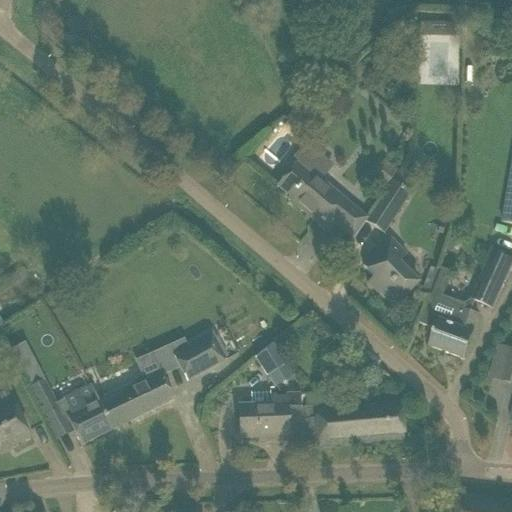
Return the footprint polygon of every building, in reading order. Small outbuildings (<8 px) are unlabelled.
[(418,14),(417,36),(431,37),(432,15),(418,14)] [(287,200),(327,234),(346,211),(335,202),(339,197),(297,162),(276,187),(289,198),(287,200)] [(365,221),(384,234),(411,193),(409,192),(418,179),(403,168),(393,181),(392,181),(365,221)] [(511,224),(511,168),(502,223),(511,224)] [(393,308),(419,283),(400,262),(407,256),(391,239),(362,267),(373,278),(367,284),(377,294),(378,293),(393,308)] [(492,309),(511,266),(511,260),(493,252),(471,299),(492,309)] [(419,325),(436,331),(430,348),(463,360),(473,334),(472,333),(478,317),(464,311),(465,309),(430,296),(419,325)] [(208,336),(172,354),(187,381),(222,363),(208,336)] [(24,344),(11,351),(18,365),(31,358),(24,344)] [(292,376),(272,345),(255,357),(275,388),(292,376)] [(511,384),(511,349),(510,349),(502,382),(511,384)] [(160,373),(97,400),(94,401),(109,432),(173,401),(164,383),(160,373)] [(43,381),(31,387),(45,415),(57,409),(54,404),(43,381)] [(109,432),(94,401),(97,400),(90,386),(54,404),(57,409),(60,416),(65,414),(81,446),(84,445),(109,432)] [(403,440),(400,404),(381,405),(325,410),(323,386),(311,387),(311,394),(301,395),(305,445),(318,444),(318,447),(403,440)] [(0,453),(29,439),(20,421),(4,391),(0,392),(0,453)] [(285,442),(302,441),(300,394),(287,395),(269,396),(269,404),(238,405),(240,438),(285,436),(285,442)] [(511,511),(511,503),(457,496),(441,496),(440,510),(455,511),(454,511),(511,511)]
